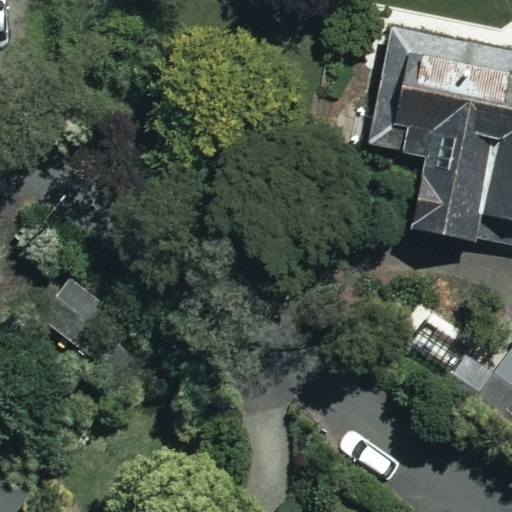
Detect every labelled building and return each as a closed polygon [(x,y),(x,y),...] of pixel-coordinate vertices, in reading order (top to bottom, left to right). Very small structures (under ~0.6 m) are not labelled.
[(511,44),(396,21),(371,145),(427,156),(413,229),(511,248),(511,44)] [(81,274),(40,320),(119,391),(160,346),(81,274)] [(511,353),(477,407),(511,430),(511,353)] [(0,511),(0,459),(9,446),(0,439),(0,511)] [(366,511),(333,488),(315,511),(366,511)]
